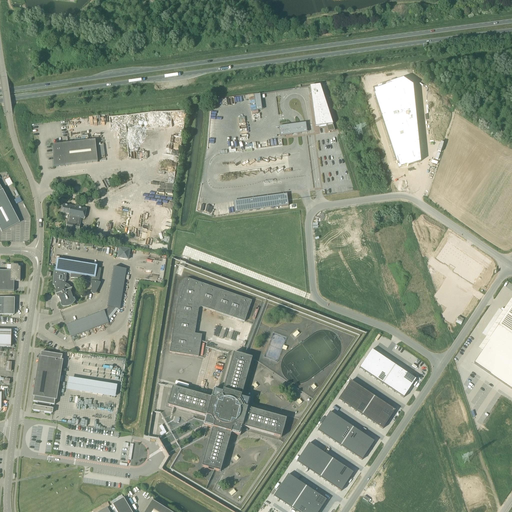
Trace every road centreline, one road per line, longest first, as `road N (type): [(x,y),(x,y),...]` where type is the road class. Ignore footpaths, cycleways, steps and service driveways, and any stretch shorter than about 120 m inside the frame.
road 1 (primary): [(511,21),(0,91)]
road 2 (primary): [(0,100),(511,30)]
road 3 (unclassified): [(442,364),(395,333),(317,300),(309,217),(321,205),(405,196),(509,265)]
road 4 (unclassified): [(32,254),(38,205),(13,137),(3,77)]
road 5 (unclassified): [(344,511),(442,364)]
road 6 (unclassified): [(13,427),(37,269),(32,254)]
